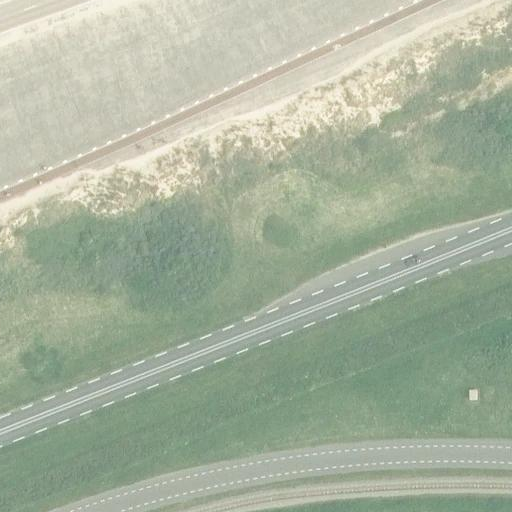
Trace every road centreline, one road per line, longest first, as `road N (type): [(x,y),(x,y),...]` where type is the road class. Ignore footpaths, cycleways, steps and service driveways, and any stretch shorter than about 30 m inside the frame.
road 1 (primary): [(0,430),(511,223)]
road 2 (tertiary): [(96,511),(307,463),(511,456)]
